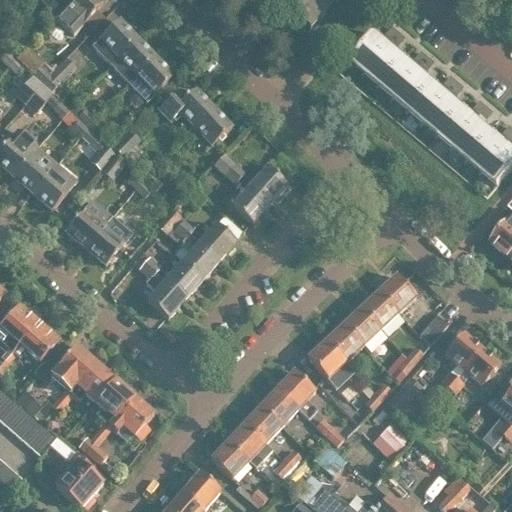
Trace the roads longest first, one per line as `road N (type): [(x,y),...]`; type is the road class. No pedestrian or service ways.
road 1 (residential): [(207,407),(394,221)]
road 2 (residential): [(170,367),(342,172)]
road 3 (residential): [(170,367),(0,230)]
road 4 (residential): [(511,330),(394,221)]
road 5 (residential): [(275,100),(174,0)]
road 6 (residential): [(120,511),(207,407)]
road 7 (residential): [(275,100),(310,65),(310,52),(303,35),(263,0)]
